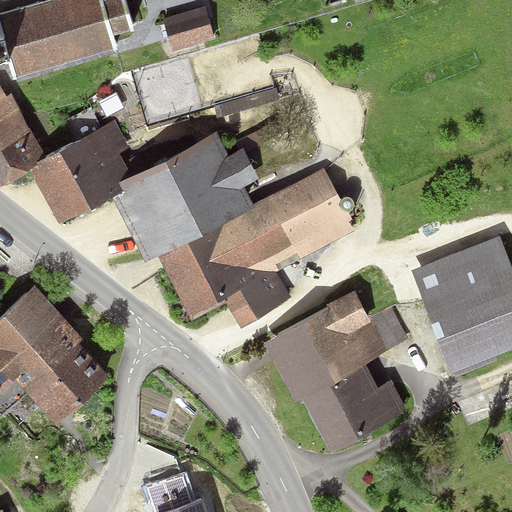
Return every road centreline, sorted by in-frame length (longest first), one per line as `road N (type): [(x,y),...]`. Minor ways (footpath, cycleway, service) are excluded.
road 1 (tertiary): [(141,322),(239,409),(295,511)]
road 2 (residential): [(103,511),(120,463),(141,322)]
road 3 (tertiary): [(0,203),(141,322)]
road 4 (track): [(363,253),(511,226)]
